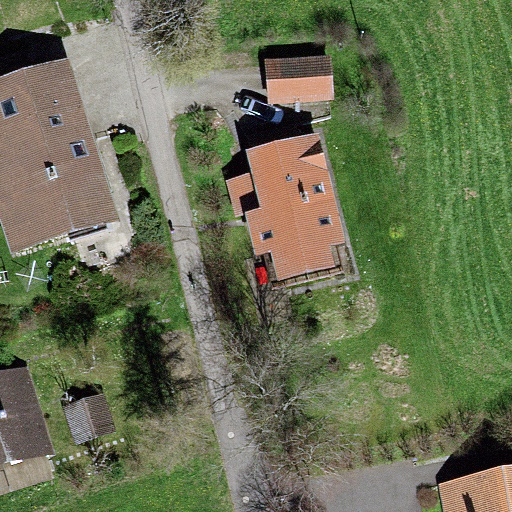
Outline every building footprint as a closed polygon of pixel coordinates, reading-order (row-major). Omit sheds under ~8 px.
[(0,196),(2,196),(17,246),(105,219),(80,141),(74,136),(64,138),(36,51),(0,61),(0,196)] [(269,102),(330,98),(327,62),(266,67),(269,102)] [(336,249),(310,143),(253,157),(268,216),(253,219),(262,257),(277,253),(284,282),(326,272),(321,252),(336,249)] [(21,376),(0,382),(0,461),(45,448),(21,371),(21,376)] [(447,511),(511,511),(511,476),(443,489),(447,511)]
